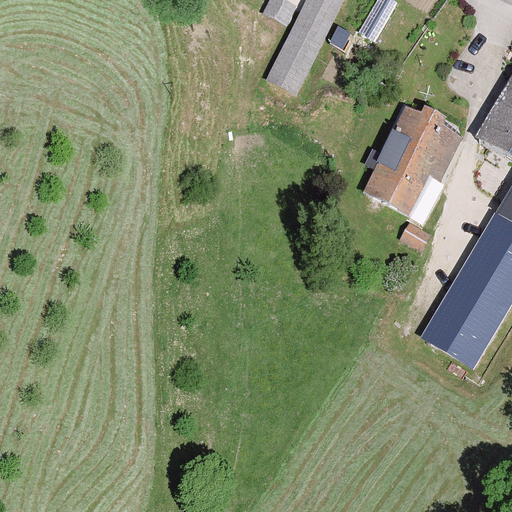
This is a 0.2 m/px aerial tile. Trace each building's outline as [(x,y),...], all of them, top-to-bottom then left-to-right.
[(271,0),(264,17),(288,29),(301,0),(271,0)] [(310,0),(267,83),(294,97),(344,0),(310,0)] [(376,0),(362,33),(382,42),(399,0),(376,0)] [(511,83),(476,143),(511,164),(511,192),(422,342),(473,373),(511,308),(511,83)] [(406,112),(364,198),(423,227),(441,189),(438,188),(462,139),(444,131),(447,125),(424,113),(421,119),(406,112)] [(403,239),(427,249),(434,233),(409,223),(403,239)]
